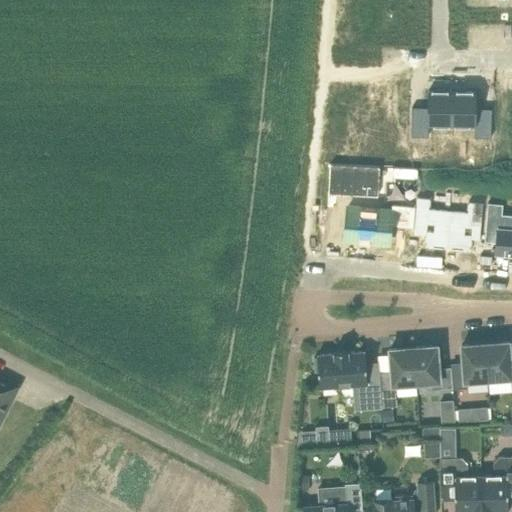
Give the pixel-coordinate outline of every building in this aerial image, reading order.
[(412,134),(412,136),(428,136),(429,136),(429,124),(452,124),(452,90),(428,89),(428,106),(426,106),(412,106),(412,134)] [(492,137),(492,142),(511,143),(511,131),(511,130),(511,89),(511,91),(509,91),(505,91),(504,115),(492,114),(492,137)] [(452,90),(452,124),(475,124),(474,137),(490,137),(492,137),(492,114),(492,108),(492,107),(480,107),(476,107),(477,90),(452,90)] [(335,170),(333,198),(380,202),(383,174),(335,170)] [(413,229),(413,233),(422,234),(425,235),(424,246),(448,248),(451,208),(431,206),(432,197),(432,196),(416,195),(416,205),(413,229)] [(451,208),(448,248),(472,250),(473,239),(481,240),(484,202),(484,201),(469,200),(468,199),(467,208),(467,209),(451,208)] [(496,252),(511,253),(511,213),(502,213),(503,203),(488,202),(485,240),(497,241),(496,252)] [(347,205),(344,239),(391,243),(392,227),(392,225),(411,226),(411,229),(413,229),(416,205),(392,203),(392,209),(347,205)] [(510,341),(486,342),(488,378),(511,377),(511,382),(511,362),(511,363),(510,341)] [(488,378),(486,342),(462,344),(464,380),(488,378)] [(432,388),(441,388),(438,344),(414,346),(416,382),(431,381),(432,388)] [(396,384),(416,382),(414,346),(390,348),(391,370),(379,371),(382,407),(398,406),(396,384)] [(365,349),(317,353),(318,356),(314,357),(315,371),(319,371),(320,387),(353,385),(355,409),(382,406),(380,380),(368,381),(365,349)] [(0,424),(2,420),(0,419),(2,416),(4,417),(20,385),(0,374),(0,424)] [(453,400),(440,401),(442,422),(455,421),(453,400)] [(469,408),(459,409),(460,421),(470,420),(469,408)] [(384,410),(384,420),(393,420),(393,410),(384,410)] [(328,425),(316,426),(317,444),(330,443),(328,425)] [(423,427),(423,439),(441,437),(440,426),(423,427)] [(370,429),(360,430),(360,442),(371,442),(370,429)] [(508,511),(508,490),(511,489),(511,454),(499,455),(493,461),(493,473),(481,473),(482,511),(508,511)] [(482,511),(481,473),(468,473),(468,462),(463,457),(441,457),(442,491),(455,491),(455,511),(482,511)] [(299,474),(298,488),(309,489),(310,474),(299,474)] [(374,500),(375,511),(435,511),(433,480),(418,481),(419,488),(415,488),(413,494),(395,495),(396,499),(374,500)] [(347,502),(304,505),(304,511),(363,511),(361,482),(345,483),(347,502)]
